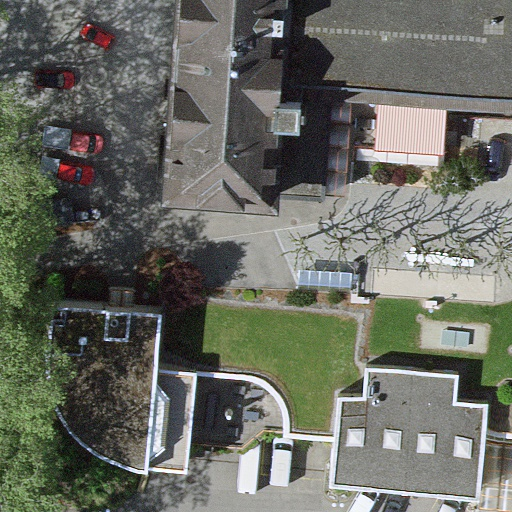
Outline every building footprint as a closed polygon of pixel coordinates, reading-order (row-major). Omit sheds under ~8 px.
[(511,0),(169,0),(160,197),(273,203),(279,87),(511,98),(511,0)] [(113,459),(141,463),(185,466),(192,370),(155,367),(157,337),(159,317),(50,310),(47,361),(49,392),(57,415),(74,436),(93,451),(113,459)] [(353,351),(157,337),(155,367),(150,441),(240,449),(263,428),(284,429),(283,438),(346,443),(353,351)] [(364,399),(334,397),(327,487),(481,499),(486,440),(488,411),(459,409),(461,380),(366,373),(364,399)] [(511,511),(511,442),(486,440),(481,499),(479,511),(511,511)]
